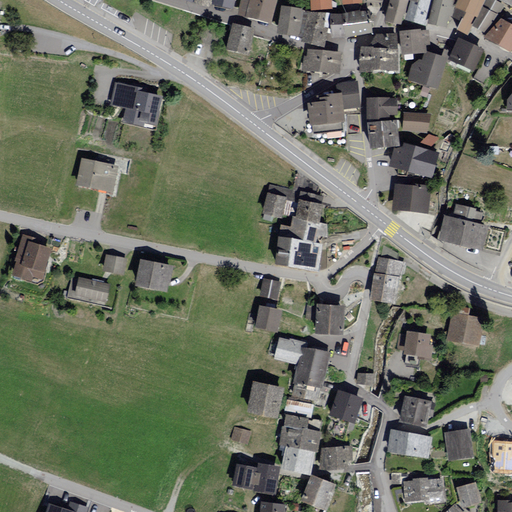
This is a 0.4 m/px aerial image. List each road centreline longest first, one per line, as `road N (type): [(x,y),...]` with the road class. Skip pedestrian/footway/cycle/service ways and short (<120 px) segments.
road 1 (residential): [(0,217),(328,278)]
road 2 (residential): [(375,464),(390,415),(350,380),(370,278),(353,276),(330,295),(328,278)]
road 3 (secondary): [(253,122),(59,0)]
road 4 (residential): [(168,0),(303,45),(352,49)]
road 5 (residential): [(352,49),(368,154),(371,197),(364,210)]
road 6 (secondary): [(364,210),(253,122)]
road 7 (residential): [(377,33),(442,32),(511,57)]
road 8 (residential): [(352,49),(346,76),(253,122)]
road 9 (secondary): [(488,288),(384,225)]
